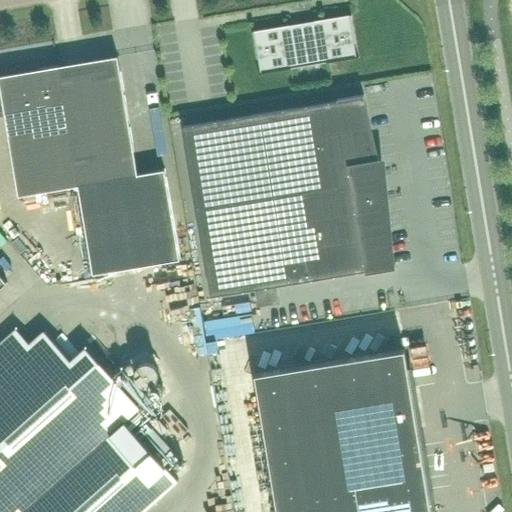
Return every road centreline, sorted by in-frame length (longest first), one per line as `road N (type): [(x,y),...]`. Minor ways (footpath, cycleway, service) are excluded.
road 1 (tertiary): [(511,383),(448,0)]
road 2 (unknown): [(494,277),(300,301)]
